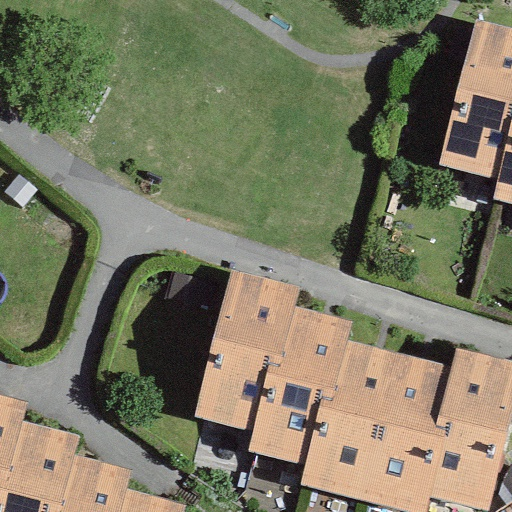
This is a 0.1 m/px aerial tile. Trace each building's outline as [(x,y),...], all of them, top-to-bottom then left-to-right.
[(445,189),(506,204),(511,179),(511,49),(481,42),(445,189)] [(502,223),(511,225),(511,179),(506,204),(502,223)] [(203,441),(264,457),(278,403),(289,406),(307,333),(313,312),(240,294),(203,441)] [(260,474),(316,489),(330,434),(344,437),(362,368),(367,347),(307,333),(289,406),(278,403),(264,457),(260,474)] [(311,510),(317,511),(375,511),(409,380),(362,368),(344,437),(330,434),(316,489),(311,510)] [(455,464),(442,511),(504,511),(511,484),(511,388),(468,378),(464,394),(447,462),(455,464)] [(375,511),(442,511),(455,464),(447,462),(464,394),(409,380),(375,511)] [(0,511),(16,511),(32,450),(37,429),(0,419),(0,511)] [(74,511),(82,481),(86,464),(32,450),(16,511),(74,511)] [(134,511),(139,495),(82,481),(74,511),(134,511)]
